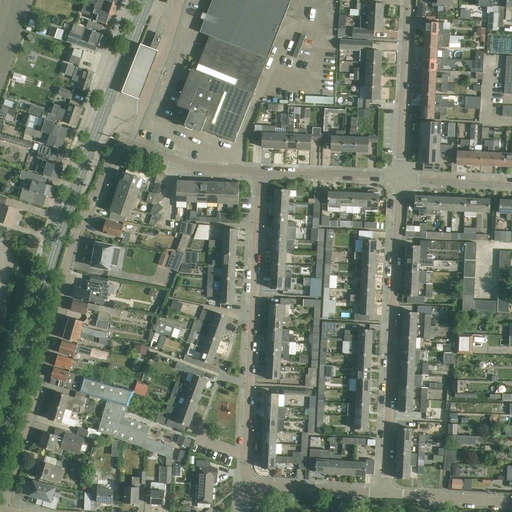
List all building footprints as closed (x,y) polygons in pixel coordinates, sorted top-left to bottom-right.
[(114,16),(118,5),(103,0),(90,0),(90,3),(95,5),(94,8),(94,9),(114,16)] [(234,142),(285,14),(290,0),(289,0),(213,0),(207,14),(203,12),(201,19),(205,20),(200,32),(205,34),(210,36),(199,64),(194,62),(172,118),(181,121),(179,125),(184,127),(185,125),(201,132),(202,129),(234,142)] [(359,16),(361,16),(383,18),(384,4),(373,3),(373,0),(357,0),(357,10),(359,10),(359,16)] [(492,7),(492,3),(492,0),(477,0),(477,6),(487,7),(487,13),(489,13),(488,30),(489,30),(496,30),(497,26),(498,7),(492,7)] [(98,15),(96,21),(110,26),(114,16),(94,9),(94,8),(84,5),(82,13),(93,17),(94,14),(98,15)] [(382,31),(383,18),(361,16),(361,29),(353,28),(353,38),(371,39),(372,30),(382,31)] [(87,27),(92,29),(101,32),(103,26),(89,21),(87,27)] [(443,23),(425,22),(425,34),(450,35),(450,30),(443,30),(443,23)] [(67,42),(69,42),(98,52),(100,46),(104,47),(107,36),(87,29),(86,29),(75,25),(73,32),(71,31),(67,42)] [(49,36),(57,39),(61,29),(52,26),(49,36)] [(156,30),(151,44),(157,46),(162,33),(156,30)] [(438,47),(443,47),(444,41),(449,41),(449,44),(460,44),(461,37),(450,37),(450,35),(425,34),(424,46),(438,47)] [(511,34),(500,34),(500,49),(511,49),(511,34)] [(360,63),(369,64),(369,63),(381,63),(381,51),(371,50),(372,41),(340,40),(340,50),(361,51),(360,63)] [(437,59),(438,47),(424,46),(423,58),(437,59)] [(158,55),(140,48),(123,96),(139,102),(158,55)] [(80,65),(82,58),(84,52),(75,49),(70,62),(80,65)] [(459,60),(460,57),(454,57),(454,51),(443,50),(443,60),(449,60),(459,60)] [(476,51),(475,61),(484,61),(484,52),(476,51)] [(436,71),(437,59),(423,58),(423,70),(436,71)] [(368,75),(380,75),(381,63),(369,63),(369,64),(368,75)] [(95,73),(85,70),(69,64),(65,74),(73,77),(72,80),(80,82),(78,88),(89,92),(95,73)] [(436,71),(423,70),(422,82),(448,83),(448,75),(442,74),(442,79),(436,78),(436,71)] [(380,75),(368,75),(361,74),(354,74),(354,80),(360,81),(360,87),(368,87),(379,87),(380,75)] [(422,94),(435,95),(436,83),(442,84),(441,93),(447,93),(448,83),(422,82),(422,94)] [(358,99),(358,107),(368,108),(369,99),(379,100),(379,87),(368,87),(367,99),(363,98),(363,99),(358,99)] [(58,95),(71,100),(74,93),(61,88),(58,95)] [(314,91),(314,99),(341,100),(341,93),(314,91)] [(421,106),(447,107),(447,99),(441,98),(441,102),(435,102),(435,95),(422,94),(421,106)] [(12,95),(11,101),(23,104),(24,98),(12,95)] [(466,97),(465,108),(480,109),(481,97),(466,97)] [(4,105),(15,109),(17,103),(6,100),(4,105)] [(58,120),(67,123),(76,127),(83,109),(69,104),(68,109),(61,106),(58,115),(49,112),(47,119),(57,123),(58,120)] [(421,118),(434,119),(435,113),(440,113),(440,117),(446,117),(447,107),(421,106),(421,118)] [(301,109),(300,118),(309,119),(309,109),(301,109)] [(325,109),(324,131),(328,131),(328,113),(346,114),(346,110),(325,109)] [(288,114),(287,129),(287,132),(287,148),(299,149),(299,129),(294,129),(295,115),(288,114)] [(41,131),(65,139),(68,129),(45,122),(46,119),(37,116),(34,130),(33,131),(41,133),(41,131)] [(441,122),(420,121),(420,135),(440,136),(441,122)] [(478,134),(487,134),(487,124),(479,124),(478,134)] [(344,151),(356,151),(357,138),(357,126),(351,125),(351,132),(350,132),(350,137),(345,137),(344,137),(344,151)] [(481,165),(482,152),(475,152),(475,146),(476,146),(476,140),(475,140),(476,125),(471,125),(470,140),(470,146),(470,151),(469,164),(481,165)] [(261,147),(274,148),(275,134),(275,126),(263,126),(263,131),(253,131),(253,142),(262,142),(261,147)] [(41,133),(33,131),(34,130),(27,127),(25,134),(49,141),(48,145),(62,149),(65,139),(41,131),(41,133)] [(299,129),(299,149),(310,149),(311,140),(320,140),(320,133),(321,134),(321,128),(313,128),(313,133),(311,133),(311,136),(308,135),(308,130),(299,129)] [(331,151),(344,151),(344,137),(345,137),(345,132),(336,131),(336,137),(332,137),(332,134),(323,134),(323,140),(332,141),(331,151)] [(275,134),(274,148),(287,148),(287,132),(281,132),(281,134),(275,134)] [(0,139),(36,150),(39,151),(37,159),(44,161),(42,167),(39,166),(38,167),(36,171),(37,172),(45,174),(44,175),(59,179),(63,168),(48,163),(50,156),(55,158),(57,151),(0,134),(0,139)] [(420,135),(419,149),(440,150),(440,149),(452,150),(452,145),(440,145),(440,136),(420,135)] [(357,138),(356,151),(368,152),(369,142),(377,142),(377,136),(368,136),(368,138),(357,138)] [(482,152),(481,165),(493,165),(494,141),(485,141),(485,147),(489,147),(489,152),(482,152)] [(494,141),(493,165),(505,166),(505,153),(499,153),(499,147),(503,148),(503,142),(494,141)] [(451,164),(452,154),(452,150),(440,149),(440,150),(419,149),(418,162),(439,163),(439,156),(445,156),(445,164),(451,164)] [(469,164),(470,151),(457,151),(456,164),(469,164)] [(150,172),(146,170),(129,164),(126,174),(123,173),(121,179),(119,178),(117,182),(119,183),(140,190),(143,180),(147,181),(150,172)] [(24,188),(20,200),(34,204),(43,207),(47,196),(52,197),(55,187),(45,184),(42,183),(44,178),(23,171),(21,178),(33,182),(30,191),(24,188)] [(158,173),(154,183),(156,184),(159,185),(161,183),(167,177),(163,172),(160,174),(158,173)] [(181,179),(177,179),(176,202),(187,202),(188,181),(187,181),(181,181),(181,179)] [(188,181),(187,202),(197,203),(198,182),(192,181),(192,179),(187,179),(187,181),(188,181)] [(198,182),(197,203),(207,203),(208,182),(202,181),(202,179),(198,179),(198,182)] [(218,182),(212,182),(212,180),(208,179),(208,182),(207,203),(217,204),(218,182)] [(217,204),(228,204),(229,183),(228,183),(222,183),(222,180),(218,180),(218,182),(217,204)] [(232,183),(232,181),(228,181),(228,183),(229,183),(228,204),(238,204),(239,183),(232,183)] [(114,192),(116,193),(136,199),(140,190),(119,183),(117,189),(115,188),(114,192)] [(159,185),(156,184),(153,193),(155,194),(158,195),(160,193),(165,188),(161,183),(159,185)] [(275,202),(288,202),(289,190),(276,189),(275,202)] [(314,192),(314,199),(309,199),(309,203),(313,204),(319,204),(319,201),(319,192),(314,192)] [(341,212),(341,205),(342,193),(329,192),(328,205),(328,212),(341,212)] [(110,201),(113,202),(133,209),(136,199),(116,193),(114,198),(112,198),(110,201)] [(158,195),(155,194),(151,204),(154,204),(157,205),(159,204),(164,198),(160,193),(158,195)] [(354,193),(342,193),(341,205),(341,212),(347,212),(347,206),(353,206),(354,206),(354,193)] [(354,206),(353,206),(353,213),(360,214),(361,215),(365,215),(366,211),(366,207),(367,194),(354,193),(354,206)] [(367,194),(366,207),(366,211),(378,211),(379,195),(367,194)] [(0,221),(12,226),(17,209),(5,205),(7,198),(0,195),(0,221)] [(427,217),(428,196),(415,196),(415,209),(420,209),(420,217),(427,217)] [(428,196),(427,217),(428,217),(428,215),(439,215),(440,197),(428,196)] [(440,197),(439,215),(440,215),(440,210),(452,210),(453,197),(440,197)] [(452,210),(464,211),(465,198),(453,197),(452,210)] [(465,198),(464,211),(477,212),(477,199),(465,198)] [(477,199),(477,212),(489,212),(490,199),(477,199)] [(499,213),(511,213),(511,200),(500,200),(499,213)] [(133,209),(113,202),(111,208),(109,207),(107,211),(111,213),(109,219),(124,224),(126,218),(129,219),(133,209)] [(275,214),(288,215),(288,202),(275,202),(275,214)] [(157,205),(154,204),(150,214),(152,215),(156,216),(157,214),(163,208),(159,204),(157,205)] [(211,213),(211,218),(206,218),(206,222),(216,222),(216,218),(217,213),(211,213)] [(149,224),(149,225),(154,226),(162,219),(157,214),(156,216),(152,215),(149,224)] [(274,227),(287,227),(297,228),(297,223),(287,223),(288,215),(275,214),(274,227)] [(322,225),(332,226),(340,226),(340,221),(329,220),(329,217),(322,216),(322,225)] [(103,234),(113,236),(119,238),(119,237),(129,240),(131,234),(121,231),(123,225),(107,221),(103,234)] [(414,231),(414,237),(426,237),(426,232),(427,224),(420,224),(419,231),(414,231)] [(208,240),(209,226),(199,225),(194,239),(208,240)] [(273,239),(286,240),(287,227),(274,227),(273,239)] [(317,241),(324,242),(324,229),(319,228),(319,229),(317,229),(313,229),(312,229),(312,241),(317,241)] [(223,242),(236,243),(236,230),(223,229),(223,242)] [(372,240),(373,231),(359,230),(358,240),(364,240),(363,252),(376,253),(376,240),(372,240)] [(494,241),(511,242),(511,232),(495,231),(494,241)] [(185,253),(185,252),(191,236),(183,234),(177,251),(178,251),(178,253),(184,254),(185,253)] [(273,251),(286,252),(286,240),(273,239),(273,251)] [(428,246),(427,259),(434,259),(434,252),(438,252),(438,248),(438,241),(426,241),(426,246),(428,246)] [(222,254),(235,255),(236,243),(223,242),(222,254)] [(111,246),(93,243),(88,266),(106,270),(108,257),(115,258),(117,250),(110,248),(111,246)] [(420,246),(417,246),(407,245),(406,258),(420,259),(420,246)] [(285,265),(286,252),(273,251),(272,264),(285,265)] [(185,252),(185,253),(184,254),(185,254),(181,264),(191,264),(192,252),(185,252)] [(362,265),(375,265),(376,253),(363,252),(363,253),(355,252),(354,259),(363,259),(362,265)] [(234,268),(235,255),(222,254),(217,254),(217,259),(213,259),(213,260),(212,266),(215,266),(221,266),(221,267),(234,268)] [(406,258),(406,270),(419,271),(419,265),(427,266),(427,271),(433,271),(434,259),(427,259),(420,259),(406,258)] [(271,276),(284,277),(291,278),(292,272),(285,272),(285,265),(272,264),(271,276)] [(362,277),(374,277),(375,265),(362,265),(362,277)] [(221,279),(234,280),(234,268),(221,267),(221,279)] [(406,270),(405,283),(418,283),(419,271),(406,270)] [(284,289),(284,277),(271,276),(271,288),(284,289)] [(337,277),(331,276),(325,276),(324,288),(330,288),(337,288),(337,277)] [(361,289),(374,290),(374,277),(362,277),(361,289)] [(233,292),(234,280),(221,279),(220,291),(233,292)] [(320,297),(321,279),(315,279),(314,291),(310,290),(310,296),(320,297)] [(74,298),(83,300),(89,301),(88,303),(96,304),(97,298),(102,299),(107,300),(110,286),(102,284),(86,281),(85,287),(79,286),(79,288),(76,287),(74,298)] [(408,296),(407,303),(424,304),(424,296),(418,296),(418,289),(424,289),(424,284),(418,284),(418,283),(405,283),(405,296),(408,296)] [(361,302),(373,303),(374,290),(361,289),(361,296),(351,295),(351,302),(361,302)] [(198,303),(213,305),(213,291),(207,290),(198,290),(198,303)] [(220,303),(223,304),(233,304),(233,292),(220,291),(220,303)] [(473,311),(473,300),(474,294),(463,294),(462,310),(473,311)] [(508,313),(509,296),(498,295),(497,301),(497,312),(508,313)] [(281,298),(281,304),(270,304),(269,317),(283,318),(289,318),(290,305),(295,305),(295,299),(281,298)] [(88,303),(73,300),(71,311),(86,314),(87,309),(95,311),(95,313),(99,314),(98,321),(109,323),(110,316),(108,316),(109,313),(121,316),(122,310),(113,308),(100,305),(96,304),(88,303)] [(313,319),(320,320),(321,301),(304,300),(304,307),(314,307),(313,319)] [(329,320),(329,312),(329,309),(336,309),(336,301),(330,301),(324,300),(323,319),(329,320)] [(114,301),(113,308),(122,310),(129,311),(130,305),(114,301)] [(372,315),(373,303),(361,302),(360,314),(355,314),(355,319),(369,320),(369,315),(372,315)] [(205,323),(209,310),(204,308),(199,321),(205,323)] [(416,326),(417,313),(404,312),(404,325),(416,326)] [(228,318),(219,315),(216,314),(211,325),(224,330),(228,318)] [(154,324),(153,330),(172,337),(175,329),(180,331),(181,327),(160,320),(161,317),(158,316),(156,325),(154,324)] [(289,322),(289,318),(283,318),(269,317),(269,330),(282,330),(282,322),(289,322)] [(444,317),(443,326),(452,326),(453,317),(444,317)] [(69,318),(66,328),(94,336),(100,338),(100,337),(101,338),(101,337),(106,338),(107,333),(96,331),(83,327),(84,322),(69,318)] [(200,334),(205,323),(199,321),(196,319),(191,331),(200,334)] [(109,323),(98,321),(96,329),(103,330),(108,331),(109,323)] [(323,322),(322,329),(322,340),(327,340),(328,332),(336,332),(337,323),(323,322)] [(179,332),(185,334),(188,325),(182,324),(179,332)] [(224,330),(211,325),(207,337),(219,341),(224,330)] [(404,325),(403,337),(416,338),(416,326),(404,325)] [(424,338),(430,338),(430,334),(436,334),(436,327),(431,327),(431,326),(425,326),(424,338)] [(92,342),(94,336),(66,328),(63,338),(77,343),(79,338),(92,342)] [(359,336),(345,335),(345,341),(350,342),(371,343),(372,337),(375,338),(375,331),(372,331),(372,330),(360,329),(359,336)] [(268,342),(281,342),(282,330),(269,330),(268,342)] [(196,346),(215,353),(219,341),(207,337),(205,343),(198,340),(200,334),(191,331),(187,342),(196,346)] [(492,346),(493,331),(485,331),(484,345),(492,346)] [(162,334),(157,345),(163,347),(167,336),(162,334)] [(457,335),(456,354),(472,355),(473,335),(457,335)] [(101,338),(100,337),(100,338),(99,344),(108,346),(109,338),(106,338),(101,337),(101,338)] [(416,338),(403,337),(403,350),(415,350),(416,338)] [(93,350),(91,349),(62,340),(59,353),(74,357),(75,353),(89,357),(102,360),(102,359),(107,360),(109,353),(93,349),(93,350)] [(153,351),(155,343),(142,341),(141,349),(153,351)] [(290,342),(281,342),(268,342),(268,354),(281,354),(289,355),(290,342)] [(350,354),(358,355),(358,354),(371,355),(371,343),(350,342),(350,354)] [(182,361),(196,366),(205,369),(207,363),(211,365),(215,353),(196,346),(192,357),(185,354),(182,361)] [(402,362),(415,362),(420,363),(421,350),(415,350),(403,350),(402,362)] [(444,353),(444,364),(454,364),(454,353),(444,353)] [(281,354),(268,354),(267,366),(280,366),(281,354)] [(358,355),(358,367),(370,367),(371,355),(358,354),(358,355)] [(85,363),(68,358),(58,355),(55,366),(70,370),(71,366),(82,370),(85,363)] [(299,363),(308,364),(308,356),(300,355),(299,363)] [(204,372),(195,368),(178,362),(175,369),(193,375),(189,387),(201,391),(205,380),(202,378),(204,372)] [(401,374),(414,375),(415,362),(402,362),(401,374)] [(423,363),(422,375),(428,375),(429,369),(429,368),(452,370),(452,364),(429,364),(429,363),(423,363)] [(330,366),(326,366),(326,365),(320,365),(320,377),(325,378),(325,377),(330,378),(330,366)] [(280,372),(287,372),(290,372),(290,367),(280,366),(267,366),(266,379),(279,379),(280,372)] [(77,392),(87,395),(108,401),(107,405),(119,409),(127,411),(134,393),(135,391),(64,370),(54,367),(51,378),(60,381),(58,386),(77,392)] [(358,367),(357,379),(370,380),(370,367),(358,367)] [(306,375),(306,380),(306,387),(316,388),(317,368),(311,368),(309,368),(309,375),(306,375)] [(422,375),(414,375),(401,374),(401,387),(414,387),(422,387),(422,375)] [(357,379),(356,392),(369,392),(370,380),(357,379)] [(463,392),(463,381),(452,381),(451,392),(463,392)] [(172,394),(178,396),(181,389),(187,392),(185,398),(197,403),(201,391),(189,387),(176,382),(172,394)] [(135,391),(134,393),(145,396),(148,386),(137,383),(135,391)] [(400,399),(413,400),(414,387),(401,387),(400,399)] [(87,395),(77,392),(75,398),(69,396),(56,392),(52,406),(72,412),(72,411),(74,403),(83,406),(87,395)] [(356,392),(356,404),(368,405),(369,392),(356,392)] [(279,394),(275,394),(265,394),(265,406),(278,407),(279,394)] [(171,398),(168,405),(174,407),(175,403),(176,400),(171,398)] [(182,405),(175,403),(174,407),(192,415),(197,403),(185,398),(182,405)] [(413,412),(413,400),(400,399),(400,412),(413,412)] [(356,404),(355,416),(368,417),(368,405),(356,404)] [(119,409),(107,405),(98,432),(146,450),(150,439),(146,438),(147,434),(150,427),(124,418),(127,411),(119,409)] [(168,405),(165,412),(171,414),(172,413),(179,415),(176,422),(188,426),(192,415),(174,407),(168,405)] [(48,419),(57,422),(75,427),(77,421),(70,419),(72,412),(52,406),(48,419)] [(264,419),(278,420),(278,407),(265,406),(264,419)] [(451,423),(458,423),(458,414),(450,413),(450,417),(451,417),(451,423)] [(166,425),(168,419),(158,415),(155,421),(166,425)] [(292,415),(292,425),(307,426),(308,416),(292,415)] [(355,429),(357,429),(367,430),(368,417),(355,416),(355,429)] [(429,428),(437,426),(435,416),(427,418),(429,428)] [(263,431),(277,432),(278,420),(264,419),(263,431)] [(449,435),(457,435),(458,425),(449,425),(449,435)] [(77,434),(95,439),(98,431),(89,428),(88,431),(79,428),(77,434)] [(412,429),(409,429),(399,428),(398,441),(411,441),(412,429)] [(419,441),(430,442),(430,436),(426,436),(426,430),(420,429),(419,441)] [(263,444),(276,445),(277,432),(263,431),(263,444)] [(61,455),(63,450),(79,454),(84,438),(65,432),(63,438),(57,437),(57,436),(44,432),(40,446),(53,451),(52,453),(60,455),(61,455)] [(191,447),(194,440),(180,435),(177,442),(191,447)] [(462,437),(449,436),(449,441),(458,441),(457,448),(461,449),(462,437)] [(146,450),(166,457),(172,459),(172,447),(150,439),(146,450)] [(411,454),(411,441),(398,441),(398,453),(411,454)] [(419,454),(425,454),(425,449),(431,449),(431,443),(430,443),(430,442),(419,441),(419,454)] [(276,457),(276,445),(263,444),(262,456),(276,457)] [(445,462),(444,470),(451,471),(451,463),(456,463),(457,451),(446,450),(445,456),(445,462)] [(316,473),(329,474),(330,460),(330,452),(323,452),(322,460),(316,460),(316,473)] [(342,455),(335,455),(335,452),(330,452),(330,460),(329,474),(341,474),(342,461),(342,455)] [(410,466),(411,454),(398,453),(397,465),(410,466)] [(306,459),(300,458),(276,457),(262,456),(262,468),(275,469),(275,462),(298,463),(298,462),(300,462),(300,470),(306,471),(306,459)] [(171,484),(172,464),(172,459),(166,457),(166,467),(160,467),(159,484),(152,483),(151,491),(150,504),(165,505),(166,484),(171,484)] [(196,468),(199,468),(197,500),(212,501),(214,475),(217,476),(217,469),(209,468),(209,461),(196,460),(196,468)] [(35,476),(48,480),(60,484),(66,464),(55,461),(54,465),(40,461),(35,476)] [(354,462),(342,461),(341,474),(353,475),(354,462)] [(354,462),(353,475),(365,475),(366,462),(354,462)] [(410,478),(410,466),(397,465),(397,478),(410,478)] [(139,504),(139,494),(139,488),(139,484),(145,484),(146,472),(139,471),(139,478),(132,477),(132,487),(125,487),(125,503),(139,504)] [(460,485),(473,485),(473,474),(461,474),(460,485)] [(92,494),(92,496),(98,496),(97,502),(105,502),(105,504),(110,505),(110,502),(112,503),(114,481),(99,480),(99,476),(93,476),(92,494)] [(33,484),(31,483),(28,492),(30,492),(30,495),(44,499),(42,506),(56,510),(59,498),(52,496),(55,488),(34,482),(33,484)]
